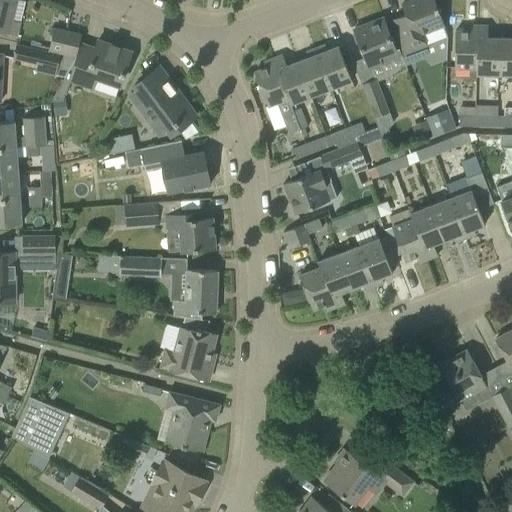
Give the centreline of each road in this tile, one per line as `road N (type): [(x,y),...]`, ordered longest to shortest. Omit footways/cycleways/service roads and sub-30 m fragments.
road 1 (residential): [(254,352),(249,178),(208,38)]
road 2 (residential): [(328,345),(450,306),(511,275)]
road 3 (residential): [(249,463),(274,462),(293,444),(315,404),(328,345)]
